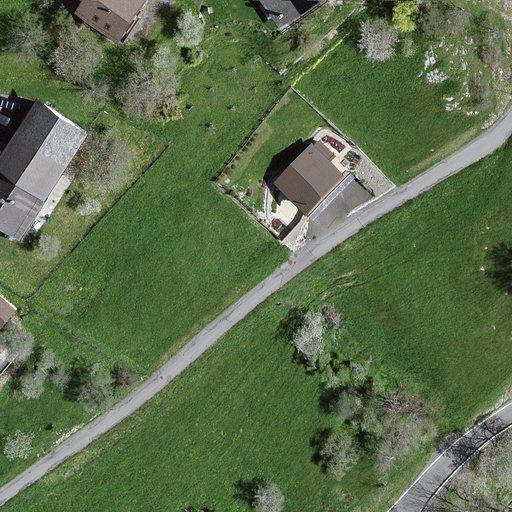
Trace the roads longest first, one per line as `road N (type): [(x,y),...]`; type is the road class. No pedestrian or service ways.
road 1 (residential): [(0,498),(161,381),(305,257),(483,145),(511,116)]
road 2 (tertiary): [(511,413),(403,511)]
